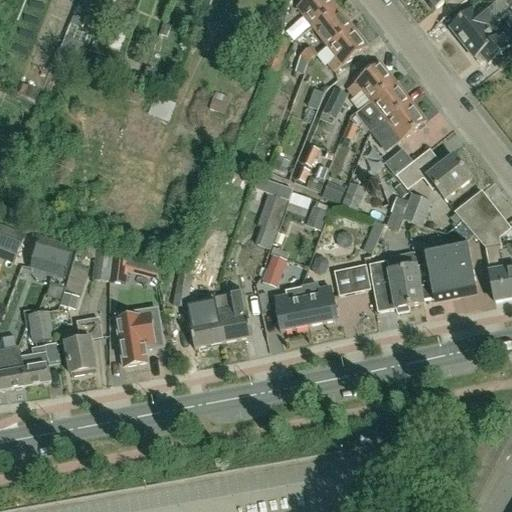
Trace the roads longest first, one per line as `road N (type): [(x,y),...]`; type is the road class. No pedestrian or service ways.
road 1 (tertiary): [(0,442),(511,340)]
road 2 (residential): [(511,177),(374,0)]
